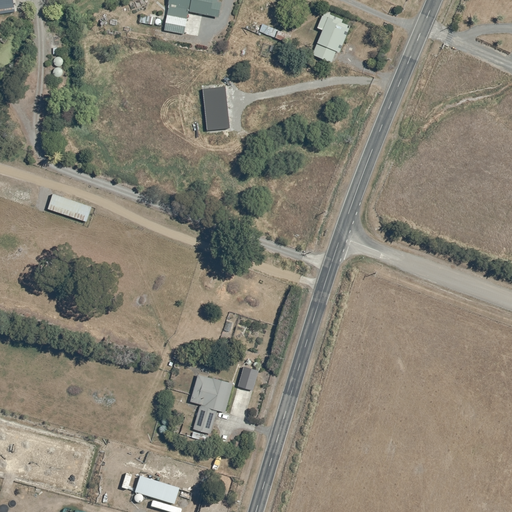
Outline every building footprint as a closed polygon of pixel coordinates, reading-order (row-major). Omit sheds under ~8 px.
[(216,0),(169,0),(164,30),(184,34),(188,12),(218,17),(220,3),(216,2),(216,0)] [(338,52),(350,23),(323,12),(317,28),(322,30),(312,55),(331,63),(336,51),(338,52)] [(287,33),(262,24),(259,32),(284,41),(287,33)] [(91,205),(53,192),(48,208),(86,221),(91,205)] [(259,368),(244,364),(237,391),(252,394),(259,368)] [(225,410),(233,381),(198,371),(192,394),(190,399),(201,402),(194,427),(210,432),(217,408),(225,410)] [(179,486),(139,474),(134,490),(174,503),(179,486)]
